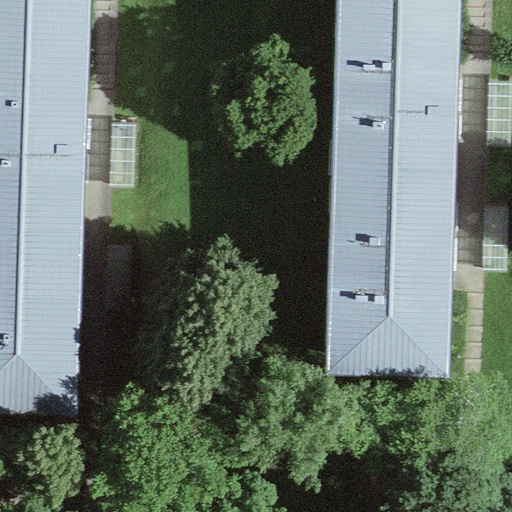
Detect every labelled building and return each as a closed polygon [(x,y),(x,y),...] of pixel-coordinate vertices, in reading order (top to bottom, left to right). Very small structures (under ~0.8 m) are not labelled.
[(0,0),(0,24),(83,28),(84,0),(0,0)] [(448,173),(452,0),(348,0),(344,166),(338,165),(338,170),(448,173)] [(0,207),(77,211),(83,28),(0,24),(0,207)] [(443,358),(448,173),(338,170),(338,173),(343,174),(338,352),(333,352),(333,355),(443,358)] [(0,392),(70,395),(77,211),(0,207),(0,392)]
